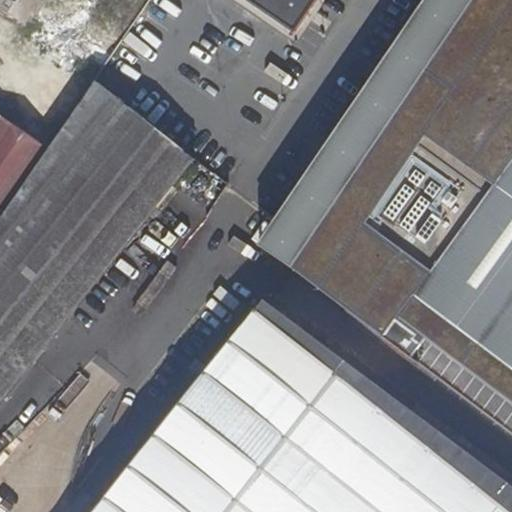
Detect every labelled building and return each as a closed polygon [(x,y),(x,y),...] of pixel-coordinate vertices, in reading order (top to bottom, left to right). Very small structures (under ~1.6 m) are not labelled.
[(0,0),(0,218),(97,77),(28,26),(41,7),(31,0),(0,0)] [(117,0),(75,61),(97,77),(150,0),(117,0)] [(237,0),(290,38),(314,0),(237,0)] [(511,0),(480,0),(295,271),(511,433),(511,0)] [(46,11),(41,7),(35,16),(40,20),(46,11)] [(0,397),(187,164),(180,157),(94,82),(0,218),(0,397)] [(511,511),(511,485),(261,298),(87,511),(511,511)]
